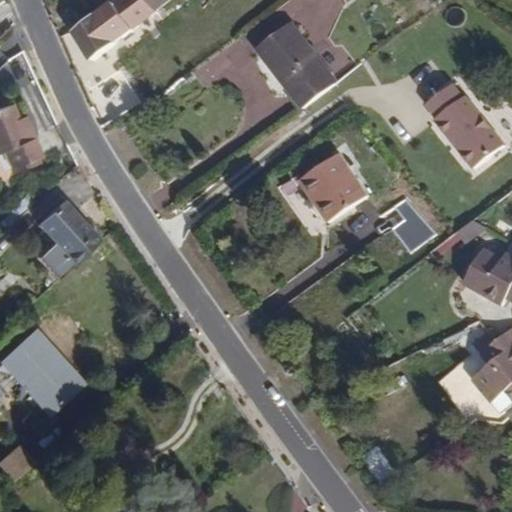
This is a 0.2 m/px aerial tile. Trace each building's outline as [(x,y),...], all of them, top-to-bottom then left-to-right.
[(145,0),(111,0),(110,1),(129,31),(154,11),(145,0)] [(145,0),(154,11),(168,0),(145,0)] [(73,24),(92,54),(129,31),(110,1),(73,24)] [(290,22),(256,47),(302,109),(336,84),(290,22)] [(467,100),(456,85),(428,106),(479,174),(510,151),(470,98),(467,100)] [(22,114),(18,104),(0,110),(0,153),(5,152),(12,171),(49,157),(32,110),(22,114)] [(296,179),(325,224),(368,196),(339,151),(296,179)] [(40,260),(58,280),(104,238),(66,198),(39,224),(57,244),(40,260)] [(509,299),(511,300),(511,241),(509,239),(497,261),(482,252),(463,284),(504,307),(509,299)] [(511,324),(498,336),(494,339),(482,349),(490,358),(470,375),(491,401),(504,390),(511,399),(511,324)] [(43,327),(2,363),(53,419),(94,383),(43,327)] [(22,443),(0,462),(0,465),(15,482),(38,462),(22,443)]
